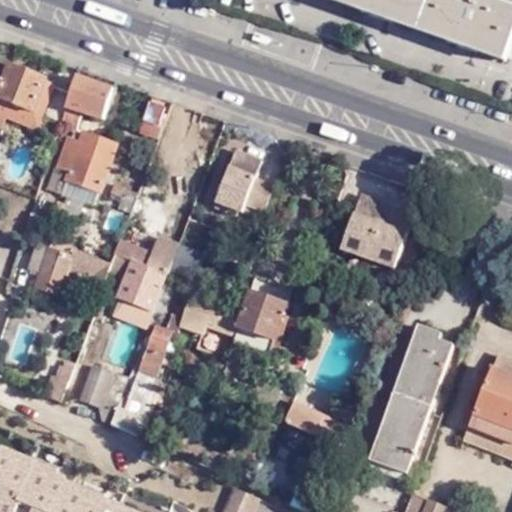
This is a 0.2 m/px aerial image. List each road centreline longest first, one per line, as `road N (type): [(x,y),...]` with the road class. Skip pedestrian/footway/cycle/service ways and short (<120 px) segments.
road 1 (secondary): [(0,11),(511,188)]
road 2 (secondary): [(511,154),(61,0)]
